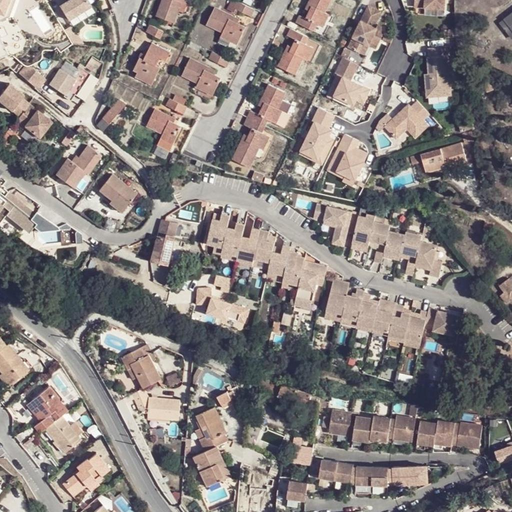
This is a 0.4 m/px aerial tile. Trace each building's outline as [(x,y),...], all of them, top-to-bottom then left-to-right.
[(0,0),(0,16),(1,17),(8,0),(0,0)] [(86,0),(72,0),(59,7),(67,22),(91,9),(86,0)] [(162,0),(161,3),(157,1),(150,17),(168,23),(176,2),(181,3),(182,0),(162,0)] [(317,0),(318,0),(314,9),(311,17),(302,14),(299,21),(316,28),(319,21),(329,25),(336,9),(330,7),(333,0),(317,0)] [(318,0),(317,0),(312,0),(309,8),(314,9),(318,0)] [(416,0),(416,5),(446,9),(447,0),(416,0)] [(235,2),(232,9),(238,11),(251,17),(254,10),(235,2)] [(228,19),(230,14),(215,8),(207,26),(224,33),(219,44),(237,53),(248,28),(236,22),(228,19)] [(367,9),(347,49),(359,55),(363,45),(368,48),(375,51),(380,41),(380,30),(374,26),(379,15),(367,9)] [(511,10),(502,18),(506,24),(502,26),(508,35),(511,30),(511,10)] [(235,16),(230,14),(228,19),(236,22),(238,18),(235,16)] [(160,30),(145,24),(142,32),(157,37),(160,30)] [(69,27),(62,31),(70,44),(81,45),(69,27)] [(299,37),(296,45),(293,55),(287,53),(282,65),(298,71),(303,56),(310,59),(315,44),(307,41),(309,34),(292,28),(290,34),(299,37)] [(445,32),(446,39),(456,38),(456,31),(445,32)] [(128,68),(134,71),(151,81),(157,68),(152,64),(156,57),(162,60),(166,52),(148,42),(141,59),(135,56),(128,68)] [(293,55),(296,45),(291,43),(287,53),(293,55)] [(368,48),(363,45),(359,55),(363,57),(368,48)] [(430,76),(431,76),(435,93),(454,89),(445,46),(427,50),(429,58),(427,59),(430,76)] [(228,57),(213,51),(210,58),(225,66),(228,57)] [(205,71),(208,66),(192,58),(184,74),(200,82),(198,89),(215,97),(223,80),(215,76),(205,71)] [(342,58),(335,74),(351,82),(359,65),(342,58)] [(22,66),(15,74),(28,84),(35,76),(29,69),(22,66)] [(217,71),(208,66),(205,71),(215,76),(217,71)] [(63,100),(75,79),(62,70),(49,91),(62,99),(63,100)] [(151,81),(134,71),(131,78),(148,86),(151,81)] [(455,94),(454,89),(435,93),(431,76),(430,76),(426,77),(431,99),(455,94)] [(271,82),(266,95),(269,97),(265,107),(262,114),(253,110),(247,124),(255,127),(252,136),(249,145),(245,143),(238,160),(257,167),(263,146),(268,148),(272,135),(266,132),(270,117),(281,122),(286,107),(281,105),(284,98),(288,88),(271,82)] [(343,93),(330,87),(316,115),(324,119),(326,114),(331,116),(337,119),(335,122),(353,130),(355,128),(364,131),(370,118),(339,102),(343,93)] [(27,99),(13,88),(2,104),(19,118),(13,127),(25,136),(28,132),(40,142),(53,124),(25,102),(27,99)] [(269,97),(266,95),(261,106),(265,107),(269,97)] [(124,102),(117,98),(98,125),(104,130),(124,102)] [(286,107),(292,109),(295,103),(284,98),(281,105),(286,107)] [(189,108),(174,100),(171,107),(187,116),(189,108)] [(408,105),(384,127),(395,140),(407,129),(415,138),(428,127),(408,105)] [(169,119),(172,112),(160,106),(151,124),(166,131),(162,138),(174,143),(182,125),(177,123),(169,119)] [(179,116),(172,112),(169,119),(177,123),(179,116)] [(324,119),(316,115),(312,123),(325,130),(331,116),(326,114),(324,119)] [(429,173),(444,169),(443,164),(449,163),(451,170),(470,165),(464,145),(407,159),(410,165),(414,165),(414,168),(419,167),(426,166),(429,173)] [(89,173),(100,154),(88,147),(80,158),(76,165),(72,163),(68,160),(57,177),(75,187),(86,171),(89,173)] [(106,159),(100,154),(89,173),(95,177),(106,159)] [(76,156),(72,163),(76,165),(80,158),(76,156)] [(447,178),(444,169),(429,173),(426,166),(419,167),(425,183),(447,178)] [(100,191),(112,173),(107,170),(95,187),(100,191)] [(137,189),(112,173),(100,191),(114,200),(126,207),(137,189)] [(301,193),(272,187),(271,192),(300,199),(301,193)] [(42,219),(15,197),(9,204),(2,198),(0,201),(0,227),(3,230),(12,219),(33,235),(39,234),(42,229),(37,225),(42,219)] [(123,213),(126,207),(114,200),(111,206),(123,213)] [(348,231),(355,233),(360,213),(329,206),(325,222),(338,225),(335,236),(346,238),(348,231)] [(439,217),(433,210),(427,215),(434,223),(439,217)] [(355,233),(354,239),(371,243),(372,241),(378,216),(360,211),(360,213),(355,233)] [(107,218),(104,224),(108,225),(114,228),(118,228),(121,220),(121,219),(108,214),(107,218)] [(214,244),(223,246),(226,234),(227,232),(230,218),(212,214),(206,242),(214,244)] [(374,261),(382,263),(385,252),(390,230),(392,223),(393,217),(379,214),(378,216),(372,241),(379,243),(377,249),(374,261)] [(163,220),(159,235),(152,260),(168,265),(179,224),(163,220)] [(238,255),(241,240),(245,224),(237,222),(234,234),(227,232),(226,234),(223,246),(222,251),(238,255)] [(392,223),(390,230),(407,234),(409,227),(392,223)] [(272,261),(275,245),(277,238),(269,236),(271,230),(261,228),(260,234),(254,257),(272,261)] [(390,230),(385,252),(384,256),(401,260),(402,257),(403,252),(403,251),(407,234),(390,230)] [(241,240),(238,255),(237,258),(253,262),(254,257),(260,234),(254,232),(251,243),(241,240)] [(407,269),(415,271),(416,265),(417,262),(420,251),(423,238),(407,234),(403,251),(411,253),(410,259),(407,269)] [(437,242),(423,238),(420,251),(417,262),(433,266),(432,269),(431,273),(440,276),(444,259),(433,256),(437,242)] [(354,239),(352,245),(370,250),(371,243),(354,239)] [(285,274),(291,250),(292,245),(284,243),(283,247),(275,245),(272,261),(270,269),(269,270),(285,274)] [(221,255),(222,251),(223,246),(214,244),(212,253),(221,255)] [(285,274),(284,278),(300,282),(305,261),(296,259),(298,252),(291,250),(285,274)] [(238,255),(222,251),(221,255),(220,259),(236,263),(237,258),(238,255)] [(411,253),(403,251),(403,252),(402,257),(410,259),(411,253)] [(253,265),(270,269),(272,261),(254,257),(253,262),(253,265)] [(300,282),(299,286),(295,306),(303,309),(305,301),(312,303),(316,285),(321,286),(326,266),(305,261),(300,282)] [(268,278),(283,281),(284,278),(285,274),(269,270),(268,278)] [(501,300),(511,291),(511,283),(506,275),(496,282),(499,288),(495,291),(501,300)] [(234,280),(219,276),(217,285),(224,287),(223,292),(230,294),(234,280)] [(283,281),(282,286),(291,288),(292,284),(299,286),(300,282),(284,278),(283,281)] [(325,307),(344,312),(348,296),(351,284),(331,279),(325,307)] [(355,298),(348,296),(344,312),(342,320),(358,324),(364,296),(365,294),(357,292),(355,298)] [(244,325),(246,313),(217,306),(219,297),(204,294),(201,306),(208,308),(206,317),(224,321),(224,320),(244,325)] [(371,298),(364,296),(358,324),(374,327),(374,325),(379,303),(370,301),(371,298)] [(310,310),(312,303),(305,301),(303,309),(310,310)] [(379,303),(374,325),(389,329),(394,307),(395,304),(380,301),(379,303)] [(342,320),(344,312),(325,307),(323,316),(342,320)] [(388,336),(404,340),(405,336),(409,315),(410,314),(400,312),(400,308),(394,307),(389,329),(388,336)] [(426,313),(424,322),(434,324),(433,329),(451,334),(455,314),(427,308),(426,313)] [(416,317),(409,315),(405,336),(420,340),(424,322),(426,313),(417,311),(417,313),(416,317)] [(374,327),(358,324),(356,331),(372,335),(373,332),(374,327)] [(374,325),(374,327),(373,332),(388,336),(389,329),(374,325)] [(404,340),(388,336),(387,340),(403,344),(403,342),(404,340)] [(420,340),(405,336),(404,340),(403,342),(418,346),(420,340)] [(20,362),(5,343),(4,344),(0,347),(0,372),(1,374),(7,382),(25,368),(20,362)] [(113,357),(120,370),(124,368),(129,379),(129,380),(133,389),(130,392),(136,407),(145,409),(145,416),(168,419),(178,419),(179,399),(147,395),(143,386),(152,382),(141,356),(137,357),(133,348),(113,357)] [(24,359),(20,362),(25,368),(27,371),(31,368),(24,359)] [(25,368),(7,382),(10,385),(27,371),(25,368)] [(124,368),(120,370),(125,381),(129,379),(124,368)] [(311,394),(264,378),(259,390),(267,393),(278,397),(307,406),(311,394)] [(60,414),(66,408),(48,385),(25,404),(35,416),(36,415),(39,419),(38,420),(31,426),(37,432),(42,428),(60,414)] [(239,387),(220,395),(224,405),(236,401),(234,398),(239,396),(239,387)] [(278,397),(267,393),(264,399),(276,403),(278,397)] [(206,484),(224,476),(218,462),(224,459),(217,443),(227,439),(224,431),(226,430),(215,405),(196,413),(201,424),(205,435),(200,438),(204,449),(193,454),(206,484)] [(352,413),(333,410),(329,433),(348,436),(352,413)] [(60,414),(42,428),(62,452),(79,438),(76,433),(78,432),(69,421),(67,423),(60,414)] [(374,420),(356,418),(353,440),(361,442),(370,443),(371,440),(379,441),(388,443),(391,420),(374,417),(374,420)] [(416,421),(397,418),(394,440),(413,443),(416,421)] [(487,434),(511,433),(511,420),(484,421),(484,425),(486,425),(487,434)] [(438,426),(421,423),(418,446),(435,449),(435,446),(452,449),(456,426),(439,423),(438,426)] [(195,427),(200,438),(205,435),(201,424),(195,427)] [(481,429),(459,426),(455,448),(477,452),(481,429)] [(310,462),(313,448),(301,446),(302,438),(295,436),(290,461),(310,465),(310,462)] [(511,441),(494,447),(498,463),(511,458),(511,441)] [(77,469),(71,474),(60,483),(71,496),(80,489),(78,486),(83,482),(84,485),(90,490),(98,483),(93,477),(98,472),(100,475),(108,468),(94,452),(86,458),(85,456),(74,465),(75,467),(77,469)] [(218,462),(224,476),(230,474),(224,459),(218,462)] [(353,466),(321,460),(318,478),(349,484),(349,485),(387,487),(428,486),(427,469),(392,470),(392,473),(388,473),(388,470),(356,468),(356,471),(352,471),(353,466)] [(103,479),(100,475),(98,472),(93,477),(98,483),(103,479)] [(306,484),(288,481),(285,498),(304,501),(306,484)]
